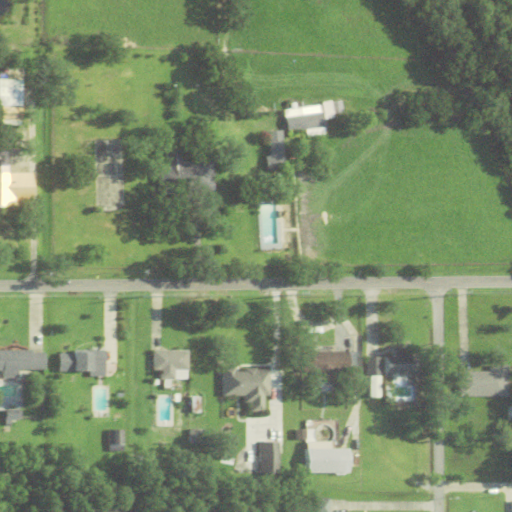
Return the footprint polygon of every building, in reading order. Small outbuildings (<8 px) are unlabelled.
[(20,123),(20,127),(0,127),(0,81),(1,81),(1,74),(21,74),(21,123),(20,123)] [(332,115),(332,119),(323,120),(325,137),(305,139),(304,132),(285,135),(282,111),(320,106),(320,104),(329,103),(330,104),(340,102),(341,114),(332,115)] [(264,158),(269,157),(266,133),(281,132),(285,171),(266,173),(264,158)] [(286,150),(293,150),(294,161),(286,161),(286,150)] [(189,198),(157,200),(154,167),(165,166),(164,152),(180,151),(181,165),(211,163),(213,193),(189,195),(189,198)] [(0,175),(6,175),(6,174),(30,174),(30,204),(16,204),(16,209),(0,209),(0,175)] [(43,353),(43,370),(16,371),(16,377),(1,378),(1,370),(0,370),(0,350),(30,350),(30,353),(43,353)] [(70,372),(56,372),(56,353),(89,353),(89,350),(103,351),(103,377),(87,377),(87,374),(70,374),(70,372)] [(174,380),(158,380),(158,371),(151,370),(151,350),(187,351),(187,371),(185,371),(185,380),(174,380)] [(313,373),(299,373),(299,352),(354,352),(354,372),(332,372),(332,392),(318,392),(318,382),(313,382),(313,373)] [(383,357),(391,357),(391,352),(408,352),(408,374),(383,375),(383,357)] [(365,357),(378,357),(378,376),(366,376),(365,357)] [(457,393),(457,368),(488,368),(488,362),(506,362),(506,393),(457,393)] [(254,370),(267,370),(267,396),(262,397),(262,412),(248,412),(248,404),(242,404),(242,397),(220,397),(220,367),(233,367),(233,372),(242,372),(241,369),(254,369),(254,370)] [(307,404),(307,393),(317,393),(317,404),(307,404)] [(186,413),(186,397),(197,397),(197,413),(186,413)] [(3,420),(3,410),(16,410),(16,420),(3,420)] [(188,429),(202,429),(202,444),(188,444),(188,429)] [(107,430),(122,430),(122,452),(107,452),(107,430)] [(257,442),(277,442),(278,474),(258,475),(257,442)] [(331,442),(308,442),(309,475),(351,474),(350,449),(331,450),(331,442)] [(307,511),(307,495),(328,495),(328,511),(307,511)] [(89,511),(89,510),(112,501),(113,503),(121,500),(125,511),(89,511)]
